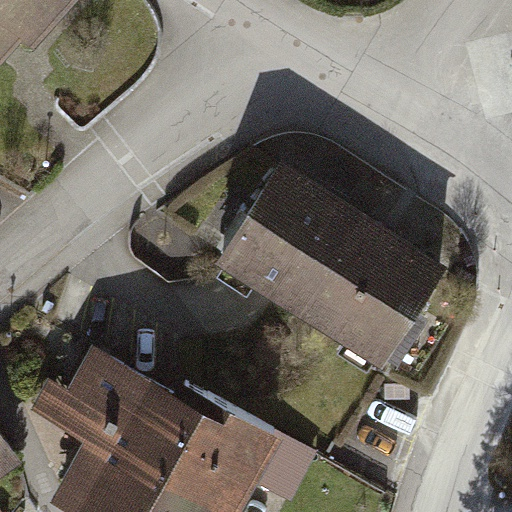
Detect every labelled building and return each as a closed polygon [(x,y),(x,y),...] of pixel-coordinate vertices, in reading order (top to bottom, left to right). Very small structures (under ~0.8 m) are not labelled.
[(0,0),(0,49),(21,26),(36,39),(71,0),(0,0)] [(446,252),(284,149),(219,251),(380,354),(446,252)] [(52,477),(116,511),(129,511),(154,468),(200,384),(183,375),(175,389),(88,341),(67,380),(48,369),(28,404),(77,431),(52,477)] [(200,384),(154,468),(234,511),(252,478),(290,499),(318,449),(200,384)] [(0,468),(11,460),(0,445),(0,468)] [(233,511),(234,511),(154,468),(129,511),(233,511)]
